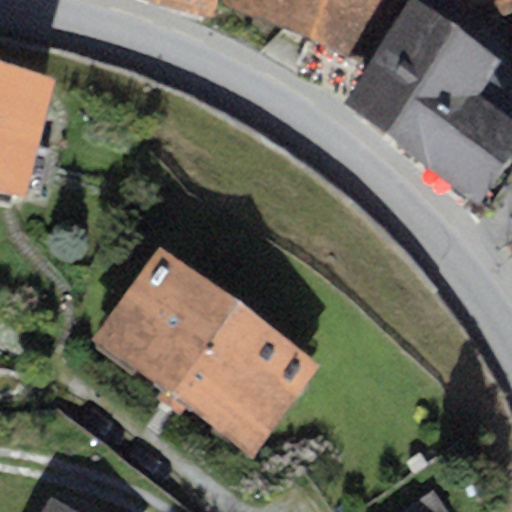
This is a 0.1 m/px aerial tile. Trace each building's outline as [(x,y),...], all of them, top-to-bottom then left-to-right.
[(215,0),(147,0),(211,17),(215,0)] [(388,0),(224,0),(223,3),(365,59),(388,0)] [(494,56),(414,0),(411,0),(339,102),(478,199),(511,151),(511,114),(472,86),(494,56)] [(511,0),(455,0),(457,7),(477,0),(489,0),(494,16),(511,9),(511,0)] [(52,76),(0,62),(0,187),(21,193),(52,76)] [(317,362),(158,247),(90,340),(249,456),(317,362)] [(73,511),(49,497),(40,511),(73,511)]
